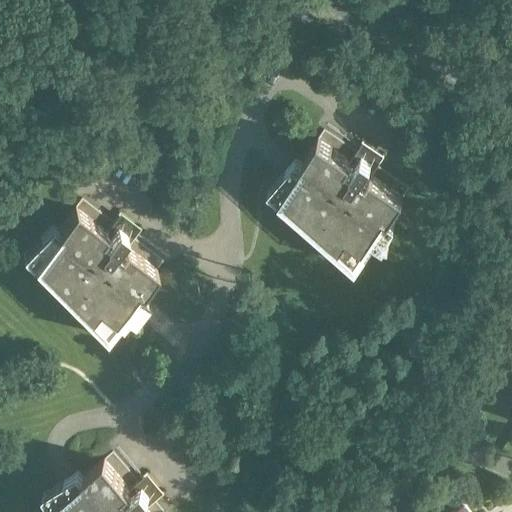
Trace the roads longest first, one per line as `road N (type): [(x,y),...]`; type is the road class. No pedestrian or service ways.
road 1 (unclassified): [(511,108),(320,0)]
road 2 (residential): [(436,438),(511,318)]
